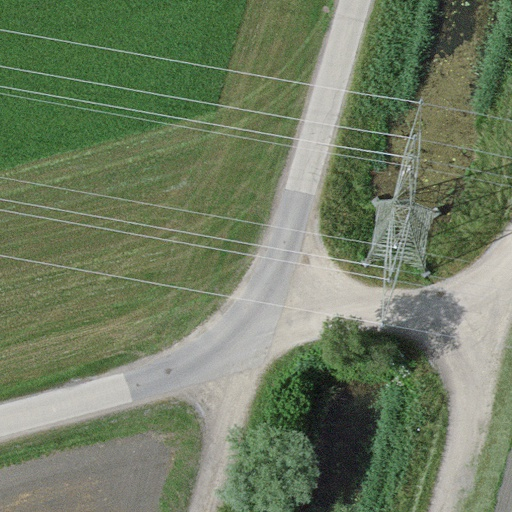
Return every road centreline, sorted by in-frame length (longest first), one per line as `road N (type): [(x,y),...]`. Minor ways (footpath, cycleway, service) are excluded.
road 1 (track): [(0,422),(190,370),(266,283)]
road 2 (track): [(266,283),(351,0)]
road 3 (track): [(202,511),(266,283)]
road 4 (track): [(266,283),(483,331)]
road 5 (track): [(483,331),(432,511)]
